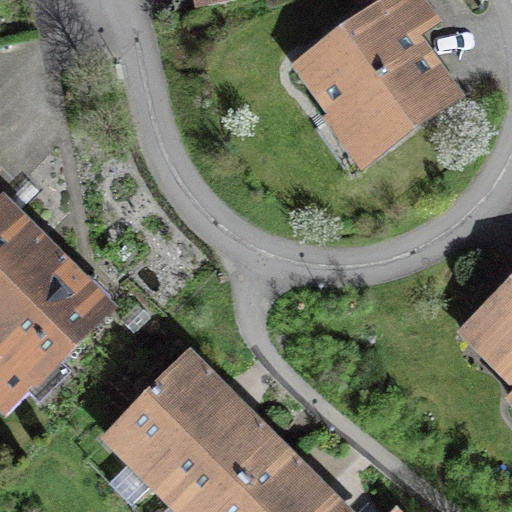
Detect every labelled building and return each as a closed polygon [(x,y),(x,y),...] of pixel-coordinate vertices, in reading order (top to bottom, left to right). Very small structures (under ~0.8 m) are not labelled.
[(263,0),(189,0),(196,28),(266,12),(263,0)] [(368,33),(286,92),(356,188),(459,114),(412,49),(447,24),(429,0),(367,0),(352,12),(368,33)] [(0,317),(56,264),(0,204),(0,317)] [(114,324),(56,264),(0,317),(0,370),(31,403),(114,324)] [(511,301),(468,349),(511,388),(511,301)] [(107,444),(151,487),(238,401),(194,357),(107,444)] [(151,487),(176,511),(216,511),(282,445),(238,401),(151,487)] [(216,511),(305,511),(327,490),(282,445),(216,511)] [(349,511),(327,490),(305,511),(349,511)]
